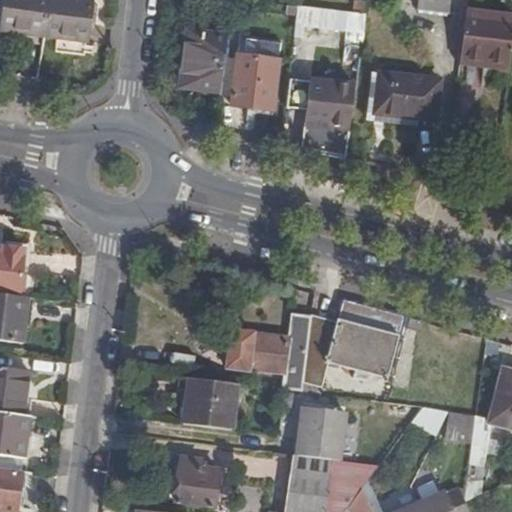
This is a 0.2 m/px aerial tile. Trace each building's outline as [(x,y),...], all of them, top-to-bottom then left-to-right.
[(44,36),(48,0),(4,0),(0,30),(44,36)] [(94,1),(86,0),(48,0),(44,36),(44,40),(43,46),(42,49),(83,55),(85,42),(88,43),(94,1)] [(355,0),(353,14),(363,14),(364,0),(355,0)] [(419,0),(418,11),(449,14),(450,0),(419,0)] [(461,61),(511,68),(511,61),(511,22),(467,16),(461,61)] [(44,36),(0,30),(0,32),(0,39),(43,46),(44,40),(44,36)] [(191,89),(221,93),(228,40),(189,34),(185,58),(197,59),(196,69),(194,69),(191,89)] [(343,102),(350,51),(329,49),(328,63),(315,62),(314,71),(301,69),(298,97),(343,102)] [(274,113),(280,63),(238,57),(232,107),(274,113)] [(181,88),(191,89),(194,69),(196,69),(197,59),(185,58),(181,88)] [(437,124),(441,85),(381,76),(376,117),(437,124)] [(0,297),(18,299),(23,251),(0,249),(0,297)] [(25,320),(28,300),(18,299),(0,297),(0,343),(17,345),(20,320),(25,320)] [(34,301),(28,300),(25,320),(24,331),(30,332),(34,301)] [(357,307),(343,303),(338,322),(375,332),(396,337),(402,319),(377,312),(357,307)] [(305,385),(313,316),(292,315),(289,340),(233,333),(228,370),(250,373),(251,372),(285,376),(283,390),(303,392),(305,385)] [(396,337),(375,332),(338,322),(336,321),(336,323),(313,316),(305,385),(320,388),(327,365),(369,377),(386,382),(399,338),(396,337)] [(24,331),(25,320),(20,320),(17,345),(22,346),(24,331)] [(414,358),(408,391),(430,395),(436,362),(414,358)] [(0,414),(23,418),(29,374),(0,369),(0,414)] [(511,430),(511,373),(505,372),(492,425),(511,430)] [(238,385),(190,380),(184,425),(232,431),(238,385)] [(414,421),(423,409),(389,405),(388,418),(414,421)] [(305,409),(299,458),(341,463),(347,414),(305,409)] [(474,443),(477,425),(478,417),(453,413),(448,439),(474,443)] [(0,458),(21,461),(27,418),(23,418),(0,414),(0,458)] [(474,443),(472,458),(488,461),(493,432),(483,431),(484,426),(477,425),(474,443)] [(215,507),(220,471),(206,469),(207,463),(184,460),(185,457),(182,456),(182,458),(179,458),(179,461),(181,461),(176,505),(179,505),(179,503),(215,507)] [(346,511),(362,492),(365,488),(379,468),(341,463),(299,458),(292,457),(285,511),(346,511)] [(0,511),(12,511),(18,474),(0,471),(0,511)] [(469,511),(465,503),(460,491),(446,497),(445,494),(403,511),(469,511)]
